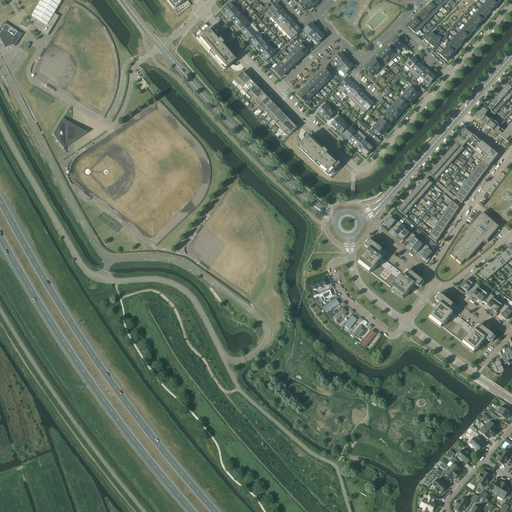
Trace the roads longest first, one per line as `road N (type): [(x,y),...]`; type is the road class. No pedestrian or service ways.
road 1 (trunk): [(214,511),(103,371),(0,198)]
road 2 (trunk): [(0,236),(89,381),(192,511)]
road 3 (track): [(114,282),(126,330),(265,511)]
road 4 (tertiary): [(336,218),(271,167),(160,46)]
road 5 (residential): [(447,77),(368,167),(352,166),(279,94)]
road 6 (tertiary): [(457,117),(358,218)]
road 7 (residential): [(508,158),(431,274)]
road 8 (residential): [(405,324),(389,335),(345,300),(331,267),(351,260)]
road 9 (residential): [(405,324),(511,400)]
